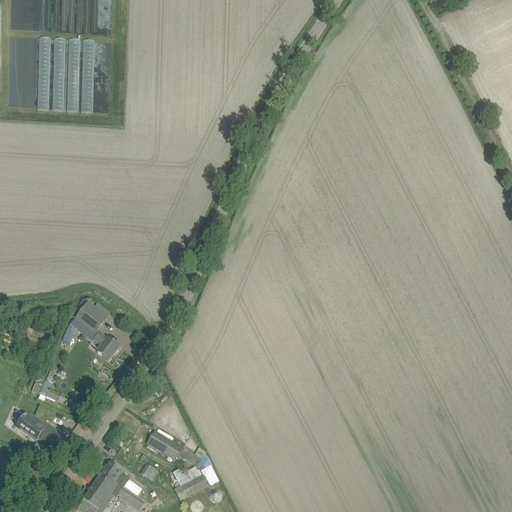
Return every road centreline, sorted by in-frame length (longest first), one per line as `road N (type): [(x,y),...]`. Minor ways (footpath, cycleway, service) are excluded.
road 1 (unclassified): [(37,511),(81,436),(175,311),(259,122),(331,0)]
road 2 (track): [(511,168),(422,0)]
